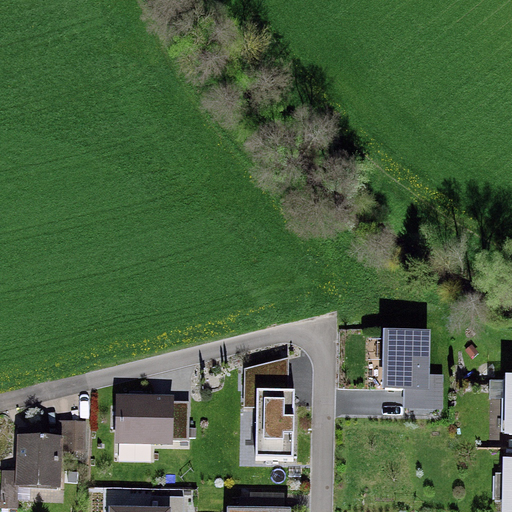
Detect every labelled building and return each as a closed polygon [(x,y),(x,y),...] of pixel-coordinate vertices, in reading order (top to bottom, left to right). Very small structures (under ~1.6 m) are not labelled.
[(425,391),(426,336),(386,335),(385,390),(425,391)] [(255,461),(293,461),(295,394),(257,393),(255,461)] [(120,401),(119,441),(169,442),(170,402),(120,401)] [(81,425),(70,425),(70,450),(80,450),(81,425)] [(58,490),(60,440),(20,438),(19,474),(3,473),(2,492),(18,493),(18,488),(58,490)]
